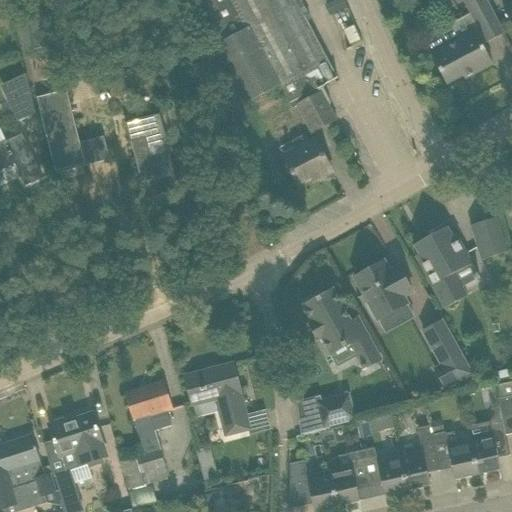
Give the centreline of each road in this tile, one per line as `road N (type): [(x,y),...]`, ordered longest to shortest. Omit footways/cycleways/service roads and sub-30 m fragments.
road 1 (residential): [(0,382),(257,269)]
road 2 (track): [(282,439),(511,380)]
road 3 (residential): [(257,269),(445,166)]
road 4 (residential): [(445,166),(363,0)]
road 5 (residential): [(282,439),(257,269)]
